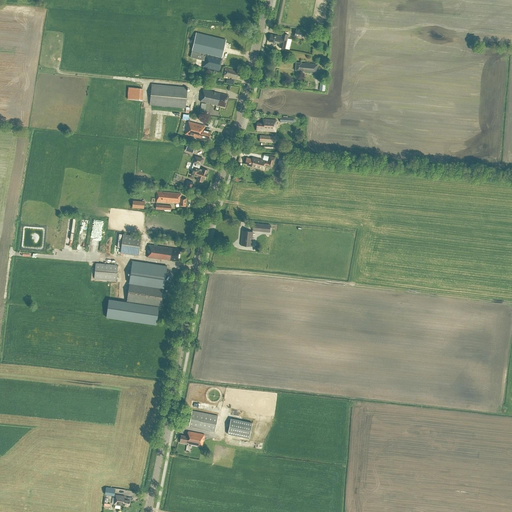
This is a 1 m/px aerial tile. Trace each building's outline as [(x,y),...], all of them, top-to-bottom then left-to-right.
[(221,58),(224,47),(225,41),(217,39),(217,37),(196,32),(190,57),(204,60),(202,67),(219,71),(222,58),(221,58)] [(281,37),(270,34),(269,41),(279,44),(279,47),(285,48),(288,35),(282,33),(281,37)] [(317,64),(296,62),(295,70),(316,72),(317,64)] [(239,77),(240,73),(235,72),(235,71),(233,70),(226,68),(224,75),(238,78),(238,77),(239,77)] [(187,88),(152,84),(150,105),(185,108),(187,88)] [(142,101),(143,89),(128,87),(127,100),(142,101)] [(225,107),(228,95),(202,89),(200,101),(225,107)] [(204,125),(187,121),(189,116),(183,115),(182,121),(183,121),(181,131),(184,132),(184,134),(201,138),(201,137),(208,138),(210,132),(203,130),(204,125)] [(263,123),(257,123),(256,130),(262,131),(262,130),(275,131),(276,120),(263,119),(263,123)] [(187,144),(185,150),(192,153),(194,146),(187,144)] [(199,171),(199,169),(198,168),(199,164),(201,165),(203,159),(195,156),(193,162),(191,170),(192,171),(192,173),(197,175),(197,177),(196,180),(203,182),(204,179),(205,179),(208,170),(202,168),(202,172),(199,171)] [(252,160),(247,158),(245,164),(247,164),(246,165),(263,170),(264,166),(273,168),(276,157),(269,156),(267,161),(253,157),(252,160)] [(186,206),(186,198),(180,197),(181,193),(157,191),(156,198),(157,198),(157,201),(179,203),(179,206),(186,206)] [(132,208),(143,209),(144,202),(132,201),(132,208)] [(253,223),(252,230),(269,232),(270,225),(253,223)] [(252,232),(243,231),(241,244),(251,245),(252,232)] [(123,234),(122,240),(120,252),(139,255),(141,236),(123,234)] [(179,261),(181,249),(150,245),(148,257),(171,261),(171,260),(179,261)] [(133,261),(129,283),(126,303),(158,308),(160,308),(166,266),(133,261)] [(118,265),(95,263),(94,278),(116,280),(118,265)] [(126,303),(109,300),(106,317),(156,324),(158,308),(126,303)] [(192,411),(189,426),(215,431),(218,416),(192,411)] [(230,418),(227,434),(248,438),(252,423),(230,418)] [(187,436),(181,435),(179,442),(202,447),(204,434),(188,431),(187,436)] [(129,505),(130,500),(124,499),(125,496),(116,494),(114,504),(127,506),(127,505),(129,505)]
